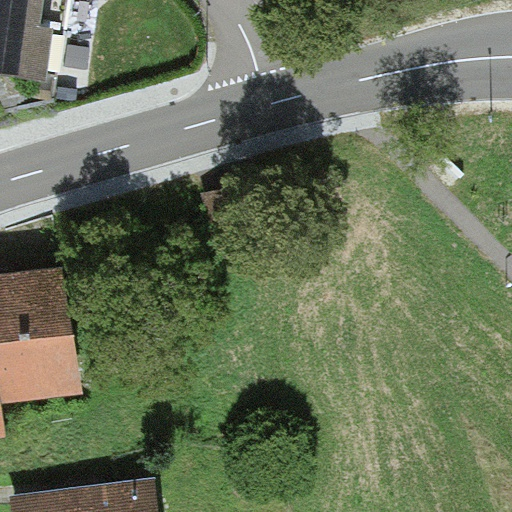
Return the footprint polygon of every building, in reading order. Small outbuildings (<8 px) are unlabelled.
[(0,0),(0,80),(47,89),(56,38),(41,35),(46,0),(0,0)] [(62,0),(60,23),(88,25),(89,0),(62,0)] [(256,186),(206,199),(219,244),(268,231),(256,186)] [(64,267),(0,274),(0,438),(3,438),(0,410),(0,405),(80,395),(64,267)] [(158,511),(152,467),(15,486),(18,511),(158,511)]
